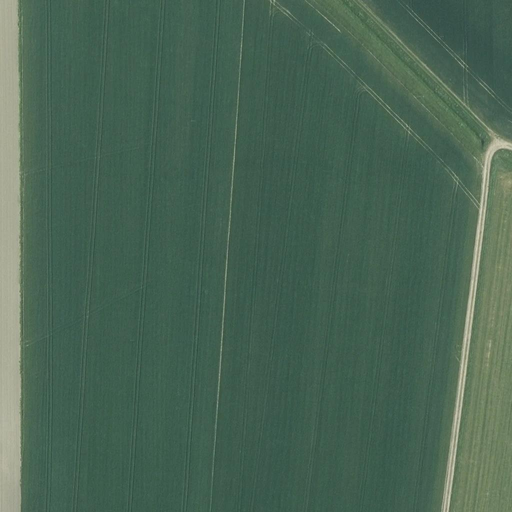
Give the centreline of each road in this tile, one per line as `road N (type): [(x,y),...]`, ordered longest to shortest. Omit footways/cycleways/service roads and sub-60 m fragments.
road 1 (track): [(446,511),(496,140)]
road 2 (track): [(357,0),(496,140),(511,145)]
